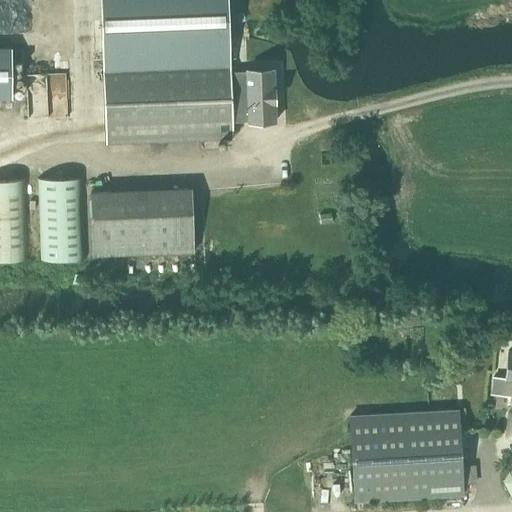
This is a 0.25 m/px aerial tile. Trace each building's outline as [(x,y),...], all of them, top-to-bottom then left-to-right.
[(227,0),(102,0),(105,61),(108,143),(233,138),(232,121),(249,121),(249,122),(276,121),(274,69),(247,70),(247,71),(230,71),(230,56),(227,0)] [(0,47),(0,98),(12,98),(12,48),(0,47)] [(84,178),(37,179),(40,261),(87,260),(84,178)] [(0,180),(0,259),(28,259),(26,180),(0,180)] [(92,258),(194,254),(192,187),(89,191),(92,258)] [(505,379),(503,394),(511,395),(511,411),(511,412),(509,435),(511,435),(511,351),(509,351),(506,378),(505,378),(505,379)] [(354,501),(464,495),(459,410),(349,416),(353,476),(354,501)]
